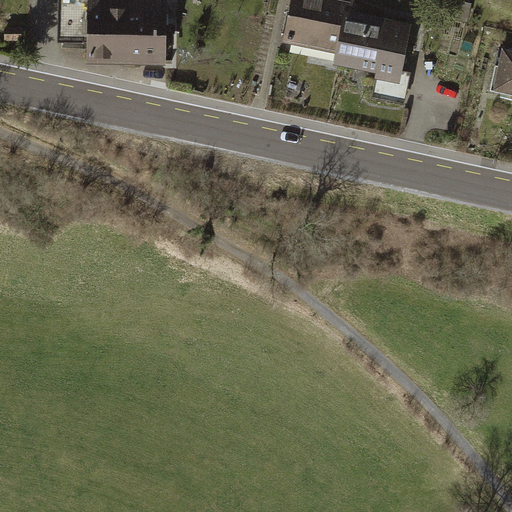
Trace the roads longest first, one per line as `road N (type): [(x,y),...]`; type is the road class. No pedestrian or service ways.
road 1 (track): [(0,133),(138,193),(282,279),(421,399),(511,509)]
road 2 (tertiary): [(0,81),(511,192)]
